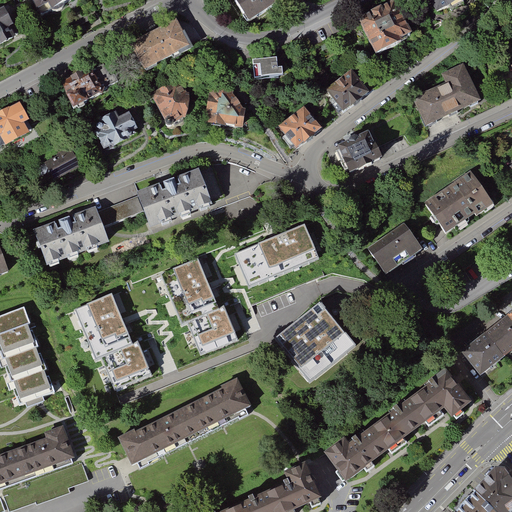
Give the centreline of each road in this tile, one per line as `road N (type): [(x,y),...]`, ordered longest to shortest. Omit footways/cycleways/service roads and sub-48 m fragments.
road 1 (residential): [(418,286),(377,295),(342,281),(313,290),(279,313),(256,343),(121,400)]
road 2 (residential): [(305,174),(239,153),(182,153),(0,222)]
road 3 (residential): [(510,0),(313,148),(305,174)]
road 4 (residential): [(305,174),(311,188),(344,190),(511,112)]
road 5 (residential): [(178,0),(0,92)]
road 6 (residential): [(350,0),(263,40),(224,32),(187,0)]
road 7 (residential): [(511,211),(423,272),(418,286)]
